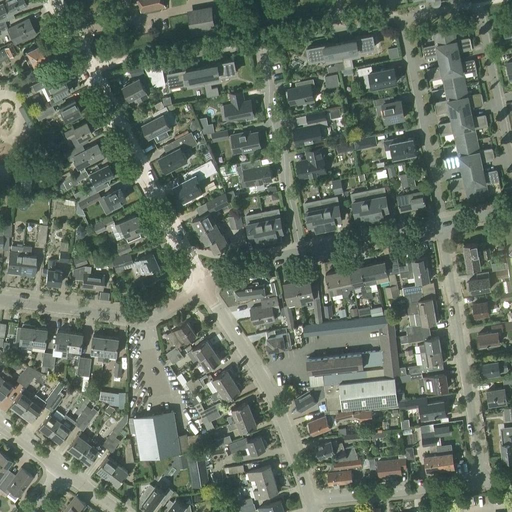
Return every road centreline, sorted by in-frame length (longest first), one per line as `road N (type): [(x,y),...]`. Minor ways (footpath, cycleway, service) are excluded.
road 1 (residential): [(200,286),(56,0)]
road 2 (residential): [(482,483),(442,223)]
road 3 (residential): [(399,20),(479,6),(511,169)]
road 4 (residential): [(313,503),(272,396),(200,286)]
road 5 (residential): [(301,253),(261,45)]
road 6 (residential): [(0,300),(142,317),(200,286)]
road 7 (residential): [(442,223),(399,20)]
road 8 (residential): [(313,503),(482,483)]
road 9 (residential): [(301,253),(442,223)]
road 10 (residential): [(261,45),(399,20)]
road 11 (unknown): [(75,38),(198,0)]
road 12 (unknown): [(252,366),(377,339)]
